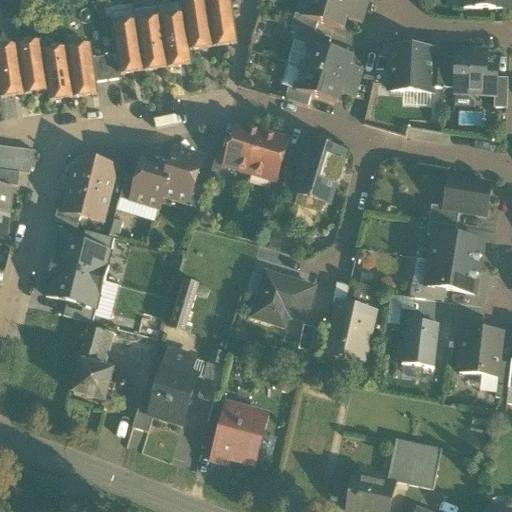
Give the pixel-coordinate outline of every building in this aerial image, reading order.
[(190,51),(213,48),(206,0),(181,4),(183,18),(184,18),(189,51),(190,51)] [(230,0),(208,0),(206,0),(213,48),(237,44),(230,0)] [(360,25),(364,11),(328,0),(308,0),(303,18),(303,19),(318,24),(341,31),(344,20),(360,25)] [(328,0),(364,11),(367,0),(328,0)] [(461,0),(461,10),(509,12),(509,0),(461,0)] [(181,4),(158,7),(160,21),(183,18),(181,4)] [(136,25),(160,21),(158,7),(134,11),(136,25)] [(112,28),(136,25),(134,11),(110,15),(112,28)] [(291,29),(296,31),(296,30),(314,35),(315,35),(318,24),(303,19),(303,18),(295,16),(291,29)] [(192,65),(190,51),(189,51),(184,18),(183,18),(160,21),(167,69),(192,65)] [(143,72),(167,69),(160,21),(136,25),(143,72)] [(120,76),(143,72),(136,25),(112,28),(116,56),(119,76),(120,76)] [(330,40),(315,35),(314,35),(296,30),(296,31),(292,42),(293,43),(309,48),(310,46),(327,52),(330,40)] [(293,43),(287,65),(303,69),(309,48),(293,43)] [(24,96),(47,93),(48,93),(43,55),(42,45),(17,49),(24,96)] [(309,48),(303,69),(356,86),(360,72),(348,68),(350,59),(327,52),(310,46),(309,48)] [(91,48),(66,51),(73,99),(98,96),(96,84),(92,60),(91,48)] [(0,99),(24,96),(17,49),(0,51),(0,99)] [(417,94),(431,94),(431,90),(432,58),(432,52),(419,52),(415,55),(409,55),(405,51),(392,50),(390,92),(404,93),(404,91),(417,91),(417,94)] [(49,103),(73,99),(66,51),(43,55),(48,93),(47,93),(49,103)] [(494,98),(495,98),(496,80),(496,71),(485,70),(486,55),(457,54),(456,60),(455,89),(455,90),(469,91),(468,97),(494,98)] [(116,56),(104,58),(108,82),(121,80),(120,76),(119,76),(116,56)] [(96,84),(108,82),(104,58),(92,60),(96,84)] [(443,91),(443,89),(444,59),(432,58),(431,90),(443,91)] [(456,60),(444,59),(443,89),(455,89),(456,60)] [(280,86),(288,89),(296,91),(303,69),(287,65),(280,86)] [(352,99),(356,86),(303,69),(296,91),(296,92),(311,97),(336,105),(339,95),(352,99)] [(493,110),(506,110),(508,80),(496,80),(495,98),(494,98),(493,110)] [(284,102),(307,109),(311,97),(296,92),(296,91),(288,89),(284,102)] [(226,168),(250,175),(262,135),(255,132),(254,134),(237,129),(230,152),(225,167),(226,168)] [(269,137),(262,135),(250,175),(274,182),(275,182),(279,167),(286,144),(269,139),(269,137)] [(296,196),(298,196),(324,204),(326,205),(342,155),(311,146),(309,153),(302,175),(296,196)] [(0,172),(6,173),(8,149),(0,148),(0,172)] [(210,175),(223,179),(226,168),(225,167),(230,152),(218,148),(210,175)] [(20,150),(8,149),(6,173),(17,174),(20,150)] [(35,152),(20,150),(17,174),(19,174),(29,175),(35,152)] [(291,171),(302,175),(309,153),(297,150),(291,171)] [(174,153),(170,165),(171,165),(162,195),(163,195),(188,203),(189,203),(195,184),(202,161),(174,153)] [(114,154),(110,168),(115,170),(112,179),(124,183),(126,177),(131,159),(114,154)] [(159,208),(163,195),(162,195),(171,165),(170,165),(144,157),(137,180),(132,200),(133,200),(159,208)] [(75,175),(71,188),(106,197),(108,197),(112,179),(115,170),(110,168),(95,165),(94,169),(84,166),(75,175)] [(270,193),(283,197),(291,171),(279,167),(275,182),(274,182),(270,193)] [(0,185),(17,188),(19,174),(17,174),(6,173),(0,172),(0,185)] [(119,200),(132,204),(133,200),(132,200),(137,180),(126,177),(124,183),(119,200)] [(459,214),(486,218),(491,188),(448,181),(444,210),(443,211),(459,214)] [(187,207),(199,210),(206,188),(195,184),(189,203),(188,203),(187,207)] [(99,223),(106,197),(71,188),(65,212),(65,214),(80,218),(99,223)] [(0,214),(4,215),(6,216),(9,196),(4,190),(0,189),(0,214)] [(321,214),(324,204),(298,196),(295,206),(321,214)] [(154,223),(159,208),(133,200),(132,204),(119,200),(115,211),(154,223)] [(431,208),(429,224),(456,229),(459,214),(443,211),(444,210),(431,208)] [(65,214),(65,212),(57,209),(54,225),(77,231),(80,218),(65,214)] [(112,220),(107,238),(114,240),(118,241),(123,223),(112,220)] [(454,240),(456,229),(429,224),(426,237),(434,238),(434,237),(454,240)] [(85,233),(81,247),(111,255),(114,240),(107,238),(85,233)] [(271,236),(267,250),(283,255),(288,241),(271,236)] [(434,238),(430,263),(478,271),(482,245),(454,240),(434,237),(434,238)] [(60,241),(56,255),(54,255),(51,269),(105,283),(109,269),(107,268),(111,255),(81,247),(60,241)] [(416,260),(412,286),(426,289),(430,263),(416,260)] [(474,296),(478,271),(430,263),(426,289),(427,289),(450,292),(474,296)] [(51,269),(47,284),(49,284),(45,298),(67,303),(96,311),(99,297),(101,298),(105,283),(51,269)] [(246,294),(258,298),(264,278),(252,275),(246,294)] [(251,320),(271,326),(274,315),(304,324),(315,290),(265,275),(264,278),(258,298),(251,320)] [(96,311),(94,318),(110,322),(119,287),(105,283),(101,298),(99,297),(96,311)] [(170,330),(183,334),(198,287),(185,283),(170,330)] [(339,308),(355,312),(360,290),(348,288),(339,286),(334,307),(339,308)] [(414,301),(425,302),(427,289),(426,289),(412,286),(410,301),(414,301)] [(425,302),(447,305),(450,292),(427,289),(425,302)] [(401,312),(401,313),(413,314),(414,301),(410,301),(390,298),(389,311),(401,312)] [(67,303),(63,318),(91,325),(94,318),(96,311),(67,303)] [(343,356),(365,361),(375,316),(358,313),(355,312),(339,308),(335,326),(333,326),(328,347),(345,350),(343,356)] [(401,312),(389,311),(387,327),(399,328),(401,313),(401,312)] [(439,328),(407,325),(402,368),(433,372),(439,328)] [(298,351),(310,354),(315,330),(303,328),(298,351)] [(82,365),(104,371),(114,336),(105,333),(105,334),(89,330),(80,365),(82,365)] [(482,378),(497,380),(499,364),(502,336),(464,331),(459,375),(482,378)] [(232,340),(226,358),(244,364),(250,345),(232,340)] [(153,419),(182,428),(197,379),(190,377),(194,362),(194,360),(169,353),(151,411),(149,418),(153,419)] [(197,379),(203,381),(207,366),(194,362),(190,377),(197,379)] [(495,400),(506,401),(508,391),(511,365),(499,364),(497,380),(495,396),(495,400)] [(74,396),(104,404),(113,374),(104,371),(82,365),(74,396)] [(198,400),(214,405),(223,370),(207,366),(203,381),(198,400)] [(280,378),(275,391),(288,396),(293,383),(280,378)] [(480,394),(495,396),(497,380),(482,378),(480,394)] [(132,431),(148,435),(153,419),(149,418),(151,411),(139,408),(132,431)] [(228,409),(224,423),(239,427),(243,413),(228,409)] [(230,461),(254,467),(267,419),(243,413),(239,427),(224,423),(224,426),(216,455),(230,458),(230,461)] [(201,452),(216,456),(216,455),(224,426),(209,422),(201,452)] [(393,458),(414,462),(417,449),(396,444),(393,458)] [(440,454),(417,449),(414,462),(408,488),(431,493),(440,454)] [(388,484),(408,488),(414,462),(393,458),(388,484)] [(328,500),(350,504),(355,481),(333,476),(328,500)] [(388,511),(394,489),(355,481),(350,504),(347,511),(388,511)]
